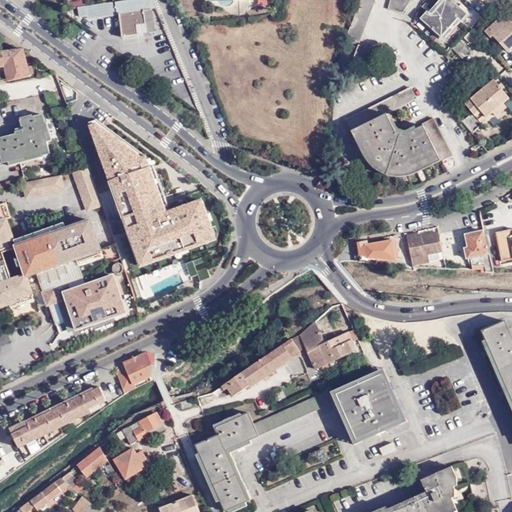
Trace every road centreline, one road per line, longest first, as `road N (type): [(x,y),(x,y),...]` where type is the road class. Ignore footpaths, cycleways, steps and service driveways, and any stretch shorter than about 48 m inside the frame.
road 1 (primary): [(0,14),(210,175),(245,217)]
road 2 (primary): [(0,412),(205,316),(279,260)]
road 3 (primary): [(249,238),(240,267),(220,289),(0,396)]
road 4 (primary): [(223,167),(1,0)]
road 5 (tertiary): [(511,300),(378,306),(347,285),(318,245)]
road 6 (residential): [(479,175),(397,38),(420,0)]
road 7 (residential): [(223,167),(165,0)]
